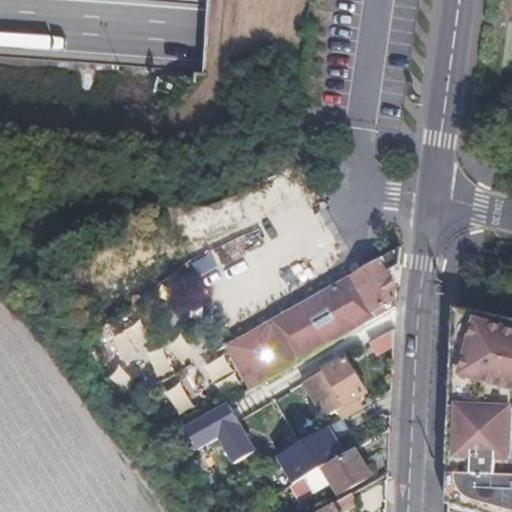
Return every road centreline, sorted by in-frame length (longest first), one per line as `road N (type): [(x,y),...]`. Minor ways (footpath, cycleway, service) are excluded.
road 1 (motorway): [(0,18),(511,64)]
road 2 (tertiary): [(407,511),(432,197)]
road 3 (tertiary): [(432,197),(458,0)]
